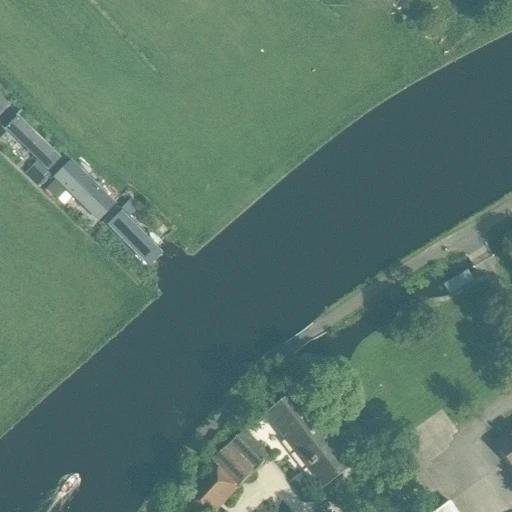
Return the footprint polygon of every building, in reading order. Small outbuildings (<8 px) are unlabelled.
[(0,97),(0,118),(11,108),(0,97)] [(18,116),(5,128),(51,173),(64,160),(18,116)] [(69,162),(53,178),(100,223),(115,207),(69,162)] [(120,216),(109,228),(155,274),(167,262),(120,216)] [(467,270),(442,284),(448,295),(473,280),(467,270)] [(321,488),(352,464),(326,431),(336,423),(325,409),(315,417),(296,392),(265,416),(321,488)] [(402,404),(395,409),(400,416),(406,411),(402,404)] [(253,436),(268,424),(263,418),(248,429),(253,436)] [(237,487),(268,455),(241,429),(210,461),(215,466),(181,506),(187,511),(215,511),(237,487)] [(511,431),(495,443),(511,468),(511,431)] [(456,511),(450,502),(435,511),(456,511)]
